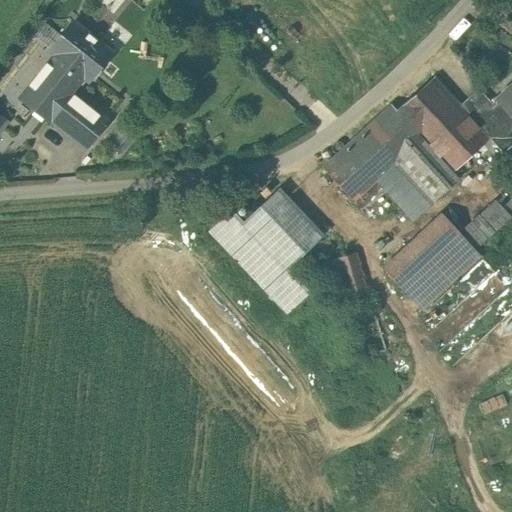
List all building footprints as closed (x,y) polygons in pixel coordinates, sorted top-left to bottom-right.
[(56,54),(21,98),(48,120),(62,102),(69,92),(83,75),(88,80),(110,53),(72,22),(50,49),(56,54)] [(391,105),(322,168),(352,201),(379,176),(394,162),(420,139),(451,173),(489,139),(459,106),(433,78),(396,111),(391,105)] [(492,104),(478,88),(459,106),(489,139),(511,118),(495,100),(492,104)] [(511,90),(500,102),(497,99),(495,100),(511,118),(511,90)] [(106,121),(69,92),(62,102),(62,103),(98,131),(106,121)] [(98,131),(62,103),(62,102),(48,120),(85,148),(98,131)] [(511,118),(489,139),(497,147),(491,153),(496,159),(511,144),(511,118)] [(116,128),(106,141),(115,148),(125,136),(119,131),(116,128)] [(451,173),(420,139),(394,162),(431,202),(456,179),(451,173)] [(431,202),(394,162),(379,176),(416,216),(431,202)] [(322,236),(278,189),(243,223),(286,269),(322,236)] [(511,190),(502,202),(511,209),(511,190)] [(461,225),(480,244),(510,214),(492,195),(461,225)] [(243,223),(231,210),(209,231),(230,254),(287,314),(309,293),(286,269),(243,223)] [(442,215),(383,269),(421,310),(480,256),(442,215)] [(356,252),(319,263),(319,265),(311,267),(313,277),(322,274),(348,361),(386,350),(356,252)]
